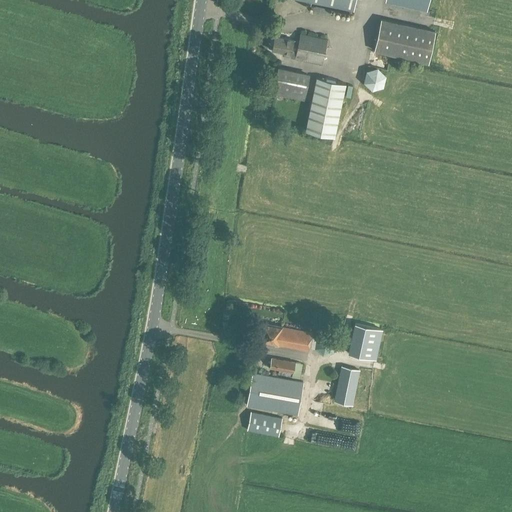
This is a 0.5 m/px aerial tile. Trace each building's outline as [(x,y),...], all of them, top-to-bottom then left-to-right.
[(299,0),(352,11),(354,0),(299,0)] [(389,0),(426,8),(427,0),(389,0)] [(313,10),(331,14),(332,8),(314,4),(313,10)] [(429,62),(436,31),(380,19),(373,50),(429,62)] [(321,63),(326,39),(299,34),(298,40),(274,35),(271,49),(282,52),(282,55),(321,63)] [(277,77),(276,80),(306,87),(310,73),(280,66),(279,67),(277,77)] [(363,81),(371,89),(382,86),(384,75),(376,68),(366,71),(363,81)] [(304,129),(304,130),(333,136),(345,83),(315,77),(304,129)] [(332,350),(334,340),(326,333),(316,336),(310,335),(311,331),(281,326),(264,323),(260,340),(277,343),(307,349),(308,346),(314,347),(321,354),(332,350)] [(375,360),(381,331),(354,325),(348,354),(375,360)] [(291,376),(294,362),(271,357),(269,367),(278,369),(278,373),(291,376)] [(300,374),(303,362),(297,360),(294,373),(300,374)] [(351,403),(359,369),(342,366),(335,399),(351,403)] [(246,404),(297,413),(303,381),(252,372),(246,404)] [(278,435),(282,417),(251,411),(247,428),(278,435)]
